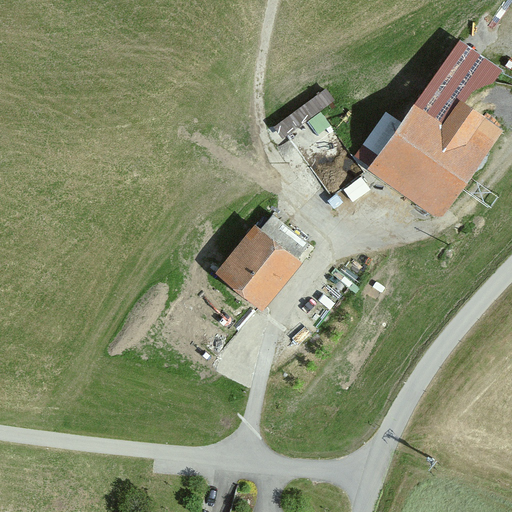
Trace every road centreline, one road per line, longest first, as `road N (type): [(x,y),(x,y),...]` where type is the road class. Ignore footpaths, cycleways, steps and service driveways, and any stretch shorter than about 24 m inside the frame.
road 1 (residential): [(0,431),(372,478)]
road 2 (unclassified): [(372,478),(394,421),(437,352),(511,267)]
road 3 (track): [(284,173),(261,131),(257,74),(276,0)]
